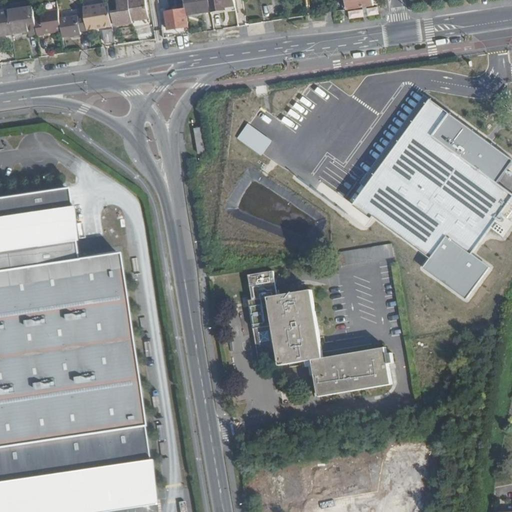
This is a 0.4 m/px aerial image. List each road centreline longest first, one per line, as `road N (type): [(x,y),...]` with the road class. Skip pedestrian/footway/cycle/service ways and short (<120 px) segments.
road 1 (secondary): [(171,204),(224,511)]
road 2 (secondary): [(403,34),(259,57)]
road 3 (secondary): [(2,93),(82,108),(133,137)]
